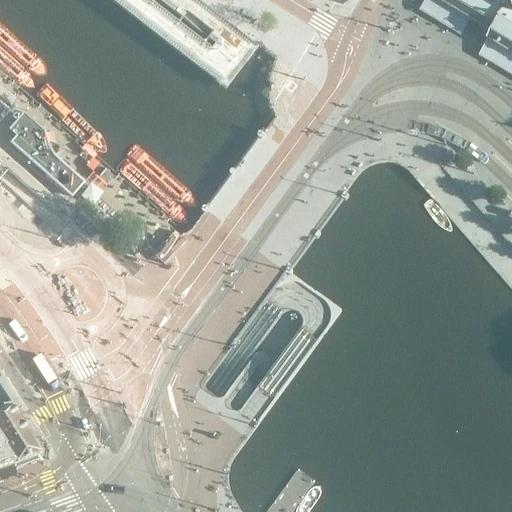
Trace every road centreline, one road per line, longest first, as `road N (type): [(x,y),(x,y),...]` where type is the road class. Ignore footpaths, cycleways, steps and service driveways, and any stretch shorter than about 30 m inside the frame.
road 1 (unclassified): [(281,0),(344,40),(331,98),(196,279),(115,295)]
road 2 (tertiary): [(72,342),(104,404),(102,448),(79,479),(0,510)]
